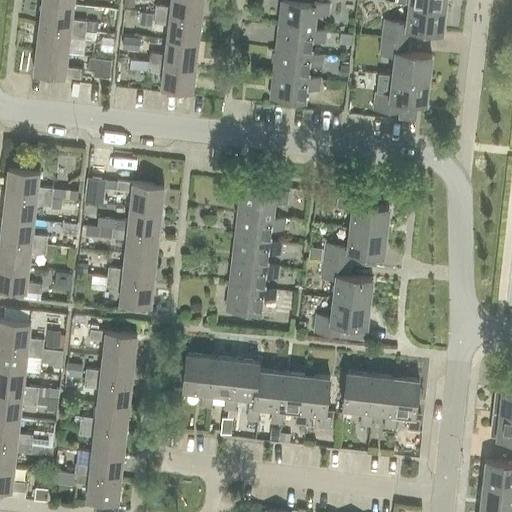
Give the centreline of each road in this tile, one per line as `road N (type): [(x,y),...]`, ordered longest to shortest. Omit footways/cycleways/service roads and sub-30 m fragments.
road 1 (residential): [(0,110),(424,154),(458,181)]
road 2 (residential): [(446,494),(217,468)]
road 3 (residential): [(458,181),(485,0)]
road 4 (residential): [(446,494),(463,321)]
road 5 (residential): [(458,181),(463,321)]
